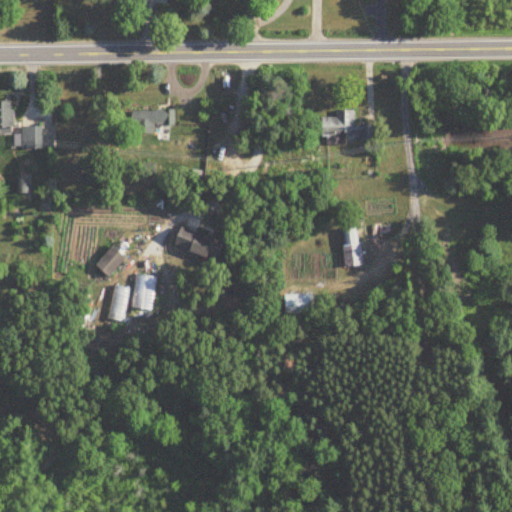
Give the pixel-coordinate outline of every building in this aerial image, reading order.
[(15,102),(0,101),(0,134),(15,135),(15,102)] [(356,110),(337,110),(337,118),(323,118),(323,137),(360,137),(360,141),(375,141),(375,124),(356,125),(356,110)] [(134,111),(134,134),(157,134),(157,125),(176,125),(176,111),(134,111)] [(43,149),(43,127),(23,127),(23,149),(43,149)] [(220,259),(226,239),(176,224),(170,244),(220,259)] [(345,228),(345,266),(363,266),(363,228),(345,228)] [(97,266),(111,278),(128,259),(115,247),(97,266)] [(124,323),(131,289),(117,286),(110,320),(124,323)] [(286,313),(314,313),(314,294),(286,294),(286,313)]
